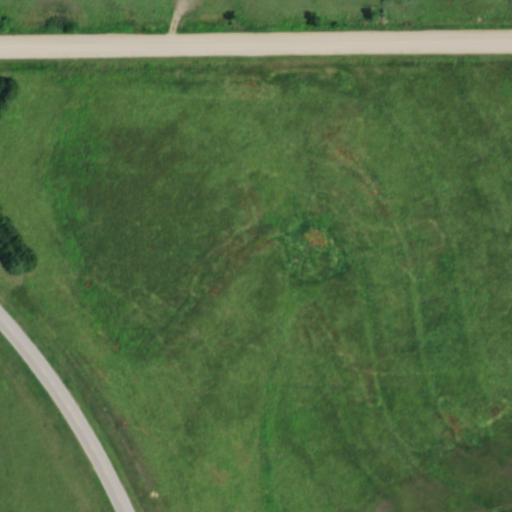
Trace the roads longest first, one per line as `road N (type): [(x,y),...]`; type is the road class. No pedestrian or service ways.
road 1 (residential): [(511,43),(0,48)]
road 2 (tertiary): [(125,511),(65,402),(0,318)]
